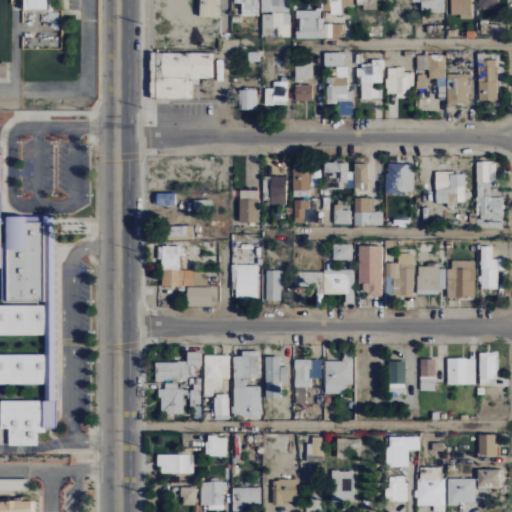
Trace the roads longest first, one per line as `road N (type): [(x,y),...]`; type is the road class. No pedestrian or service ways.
road 1 (secondary): [(116,0),(116,511)]
road 2 (residential): [(116,137),(511,138)]
road 3 (residential): [(116,327),(511,327)]
